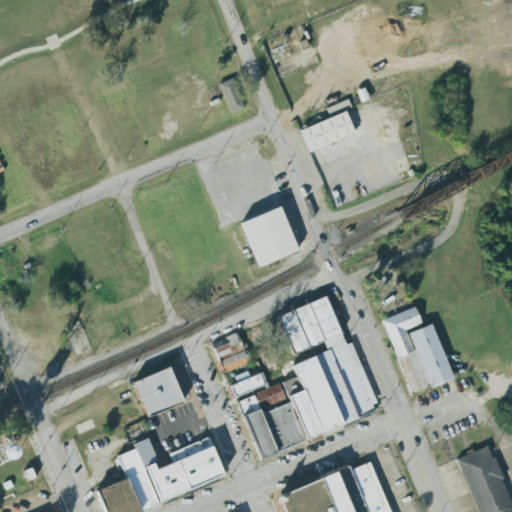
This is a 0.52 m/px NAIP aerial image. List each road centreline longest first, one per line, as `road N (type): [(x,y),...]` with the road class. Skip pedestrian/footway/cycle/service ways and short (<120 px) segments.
road 1 (residential): [(332,275),(0,426)]
road 2 (residential): [(309,218),(346,214),(423,183),(439,181),(456,194),(440,237),(336,285)]
road 3 (tertiary): [(271,119),(0,233)]
road 4 (tertiary): [(436,511),(323,256)]
road 5 (tertiary): [(323,256),(222,0)]
road 6 (residential): [(459,397),(246,487)]
road 7 (residential): [(246,487),(187,345)]
road 8 (residential): [(172,322),(114,183)]
road 9 (residential): [(75,511),(29,401)]
